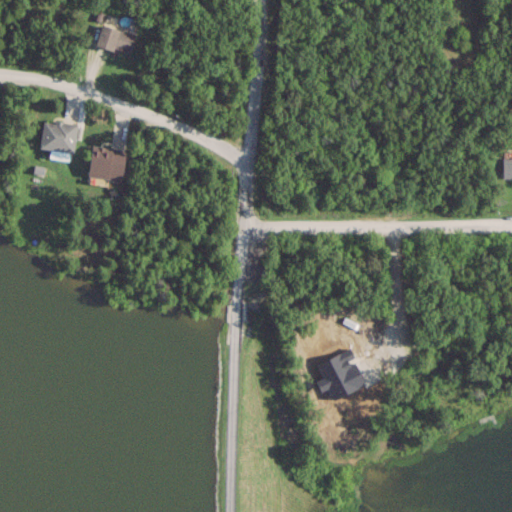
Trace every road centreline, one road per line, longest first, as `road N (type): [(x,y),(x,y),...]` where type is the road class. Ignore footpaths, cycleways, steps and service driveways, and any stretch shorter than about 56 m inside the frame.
road 1 (residential): [(229,511),(254,0)]
road 2 (residential): [(242,228),(511,224)]
road 3 (residential): [(244,162),(212,139),(56,81),(0,72)]
